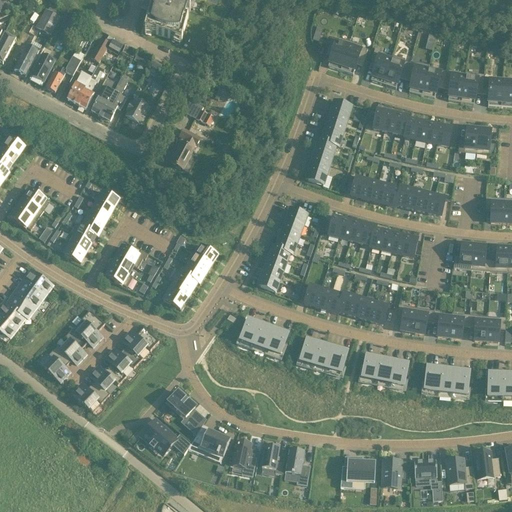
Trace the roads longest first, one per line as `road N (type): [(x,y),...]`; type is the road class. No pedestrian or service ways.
road 1 (residential): [(136,0),(130,36),(191,71),(152,146),(0,80)]
road 2 (residential): [(188,370),(222,415),(271,433),(377,444),(511,436)]
road 3 (residential): [(279,184),(317,78),(435,111),(511,119)]
road 4 (residential): [(224,287),(362,337),(511,358)]
road 5 (residential): [(279,184),(406,225),(511,237)]
road 6 (unclassified): [(106,441),(0,358)]
road 7 (residential): [(26,251),(136,315)]
